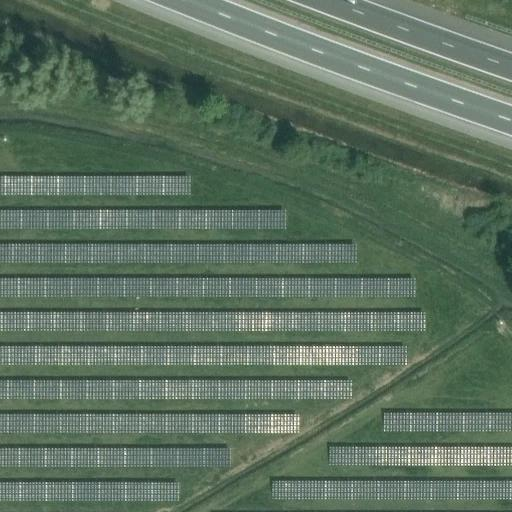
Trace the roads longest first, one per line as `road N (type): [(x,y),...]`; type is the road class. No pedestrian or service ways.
road 1 (motorway): [(185,0),(511,123)]
road 2 (motorway): [(511,68),(322,0)]
